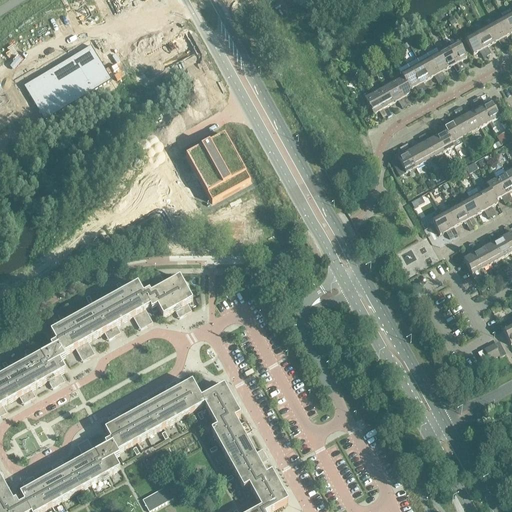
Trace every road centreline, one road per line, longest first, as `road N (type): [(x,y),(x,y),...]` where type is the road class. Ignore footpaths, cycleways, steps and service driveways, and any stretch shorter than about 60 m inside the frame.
road 1 (tertiary): [(185,0),(346,287)]
road 2 (tertiary): [(365,277),(212,0)]
road 3 (residential): [(388,505),(386,486),(303,329),(313,305),(346,287)]
road 4 (residential): [(308,511),(210,331),(185,343)]
road 5 (residential): [(21,473),(63,452),(71,432),(177,372),(185,343)]
road 6 (residential): [(0,430),(152,333),(185,343)]
road 7 (tertiary): [(346,287),(426,435)]
road 8 (tertiary): [(448,423),(365,277)]
